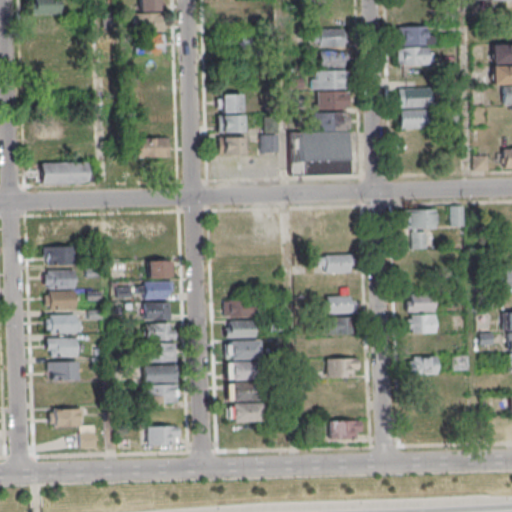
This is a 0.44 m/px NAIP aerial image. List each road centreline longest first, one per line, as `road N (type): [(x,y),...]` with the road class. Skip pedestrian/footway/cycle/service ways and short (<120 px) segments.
road 1 (residential): [(511,192),(0,204)]
road 2 (residential): [(22,474),(8,0)]
road 3 (residential): [(201,469),(190,0)]
road 4 (residential): [(388,463),(374,0)]
road 5 (secondary): [(388,463),(31,474)]
road 6 (secondary): [(511,458),(388,463)]
